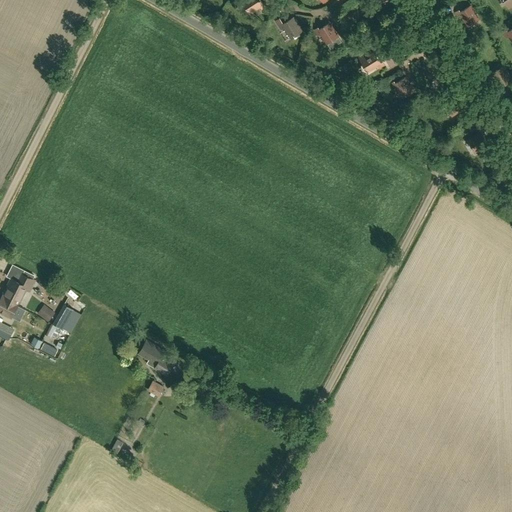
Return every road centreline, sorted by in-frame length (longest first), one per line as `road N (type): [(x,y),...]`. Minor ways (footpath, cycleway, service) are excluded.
road 1 (unclassified): [(511,207),(154,0)]
road 2 (track): [(447,168),(263,511)]
road 3 (track): [(0,213),(108,0)]
